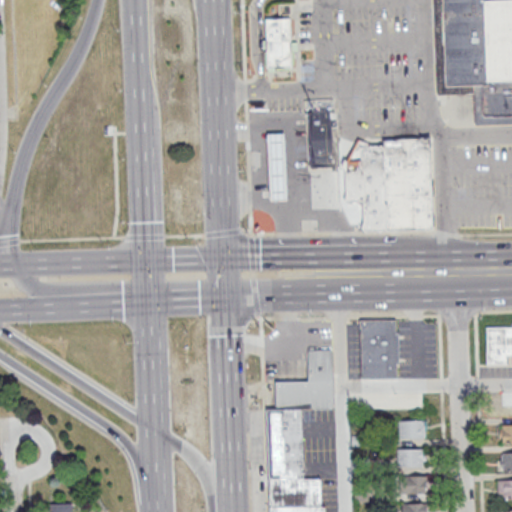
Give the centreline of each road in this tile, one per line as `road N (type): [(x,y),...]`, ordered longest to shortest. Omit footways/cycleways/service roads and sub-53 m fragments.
road 1 (primary): [(227,261),(217,0)]
road 2 (residential): [(463,511),(459,277)]
road 3 (primary): [(459,277),(227,261)]
road 4 (primary): [(230,299),(459,277)]
road 5 (primary): [(0,356),(117,431),(134,451),(149,511)]
road 6 (primary): [(234,511),(230,299)]
road 7 (primary): [(81,44),(29,135),(2,228)]
road 8 (primary): [(150,429),(0,332)]
road 9 (primary): [(146,261),(1,266)]
road 10 (primary): [(143,120),(146,261)]
road 11 (residential): [(26,430),(8,440),(5,453),(15,471),(30,474),(48,453),(44,439),(26,430)]
road 12 (primary): [(148,306),(150,429)]
road 13 (primary): [(137,0),(143,120)]
